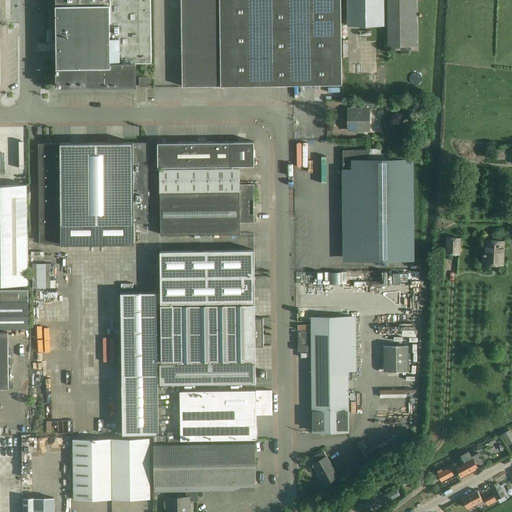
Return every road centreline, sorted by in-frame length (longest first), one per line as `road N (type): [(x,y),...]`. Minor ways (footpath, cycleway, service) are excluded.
road 1 (residential): [(266,511),(285,485),(280,112),(27,115)]
road 2 (track): [(452,263),(444,428),(429,453)]
